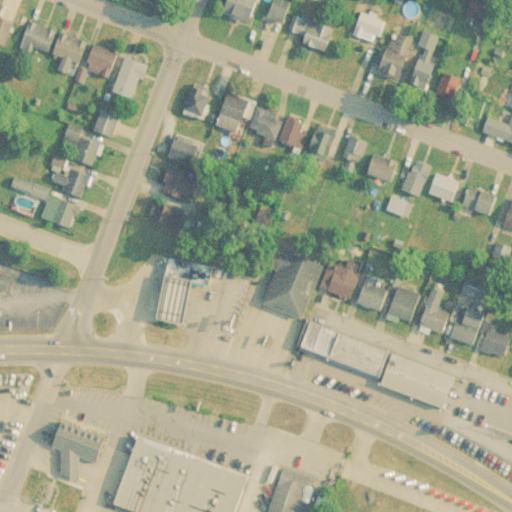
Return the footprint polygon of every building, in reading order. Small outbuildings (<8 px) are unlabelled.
[(256,10),(252,9),(254,0),(227,0),(223,18),(253,26),(256,10)] [(293,5),(279,0),(273,0),(266,19),(284,26),(293,5)] [(497,4),(484,0),(470,0),(465,17),(490,26),(497,4)] [(385,21),(359,13),(351,38),(378,46),(385,21)] [(304,47),(328,53),(335,29),(293,18),(289,34),(306,39),(304,47)] [(47,56),(55,33),(27,23),(19,46),(47,56)] [(436,66),(430,65),(438,38),(422,33),(417,49),(420,50),(409,87),(428,92),(436,66)] [(414,41),(392,35),(380,76),(402,83),(414,41)] [(51,71),(75,78),(85,43),(61,36),(51,71)] [(85,69),(110,80),(120,56),(95,46),(85,69)] [(147,65),(125,59),(114,95),(137,102),(147,65)] [(463,80),(443,75),(437,96),(457,102),(463,80)] [(201,122),(215,93),(197,84),(182,113),(201,122)] [(238,137),(254,104),(231,93),(216,127),(238,137)] [(264,144),(273,146),(283,117),(258,109),(250,132),(266,138),(264,144)] [(120,118),(101,111),(93,131),(113,138),(120,118)] [(511,143),(511,115),(509,115),(507,124),(487,119),(482,135),(511,143)] [(332,129),(311,132),(315,161),(336,158),(332,129)] [(96,168),(103,143),(66,133),(63,145),(77,149),(73,162),(96,168)] [(342,158),(361,165),(368,143),(349,137),(342,158)] [(192,144),(172,139),(167,160),(187,165),(192,144)] [(390,185),(399,165),(375,155),(366,175),(390,185)] [(403,193),(421,198),(431,167),(412,162),(403,193)] [(162,193),(194,203),(201,179),(169,169),(162,193)] [(92,178),(71,170),(68,179),(57,175),(53,187),(84,198),(92,178)] [(429,195),(453,203),(461,183),(436,174),(429,195)] [(492,218),(498,198),(471,189),(464,209),(492,218)] [(80,210),(52,197),(42,219),(71,231),(80,210)] [(178,231),(183,214),(155,204),(149,221),(178,231)] [(263,307),(304,320),(321,265),(281,253),(263,307)] [(159,323),(188,327),(194,284),(210,287),(213,268),(168,261),(159,323)] [(355,298),(358,272),(331,269),(329,295),(355,298)] [(13,280),(0,274),(0,292),(6,295),(13,280)] [(357,306),(380,313),(388,284),(365,278),(357,306)] [(420,295),(398,288),(389,317),(411,324),(420,295)] [(438,312),(443,294),(430,290),(420,329),(444,335),(449,315),(438,312)] [(475,348),(484,317),(458,309),(448,340),(475,348)] [(457,379),(305,324),(296,349),(384,380),(381,389),(445,412),(457,379)] [(503,361),(511,339),(489,330),(480,352),(503,361)] [(83,481),(80,458),(101,466),(110,440),(64,423),(55,446),(64,450),(67,476),(83,481)] [(237,511),(250,474),(139,438),(116,507),(131,511),(237,511)] [(282,465),(266,511),(321,511),(331,481),(282,465)]
